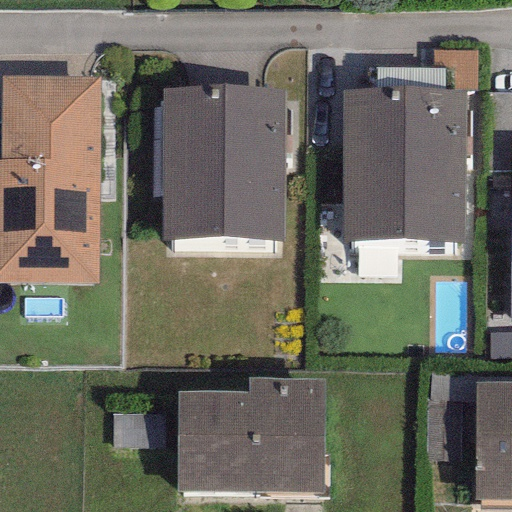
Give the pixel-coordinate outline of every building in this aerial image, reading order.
[(463,91),(474,91),(474,51),(431,50),(431,69),(443,69),(443,91),(463,91)] [(373,92),(443,91),(443,69),(431,69),(373,70),(373,92)] [(98,78),(0,76),(0,283),(96,285),(98,78)] [(281,90),(160,89),(160,241),(283,240),(281,90)] [(373,92),(341,91),(340,242),(461,243),(463,91),(443,91),(373,92)] [(484,172),(510,172),(510,142),(511,141),(511,93),(483,94),(484,172)] [(246,393),(175,392),(175,415),(175,448),(175,492),(321,494),(323,380),(246,378),(246,393)] [(511,383),(473,383),(473,500),(511,500),(511,383)] [(459,464),(459,402),(424,402),(423,463),(459,464)] [(175,415),(111,416),(111,448),(175,448),(175,415)]
